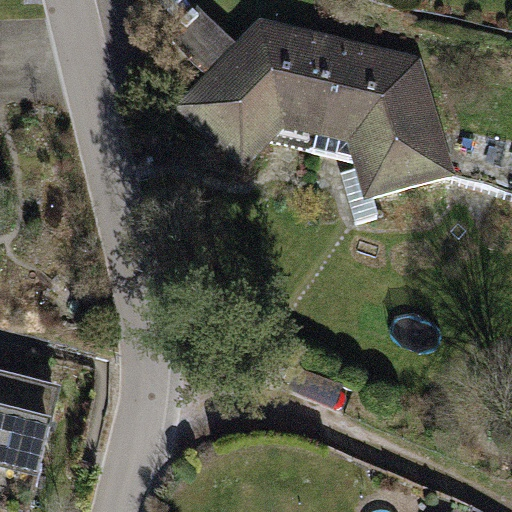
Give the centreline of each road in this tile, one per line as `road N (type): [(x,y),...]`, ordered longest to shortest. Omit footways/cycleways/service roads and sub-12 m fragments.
road 1 (residential): [(120,511),(150,392),(126,233),(69,0)]
road 2 (track): [(509,511),(454,480),(349,440),(150,392)]
